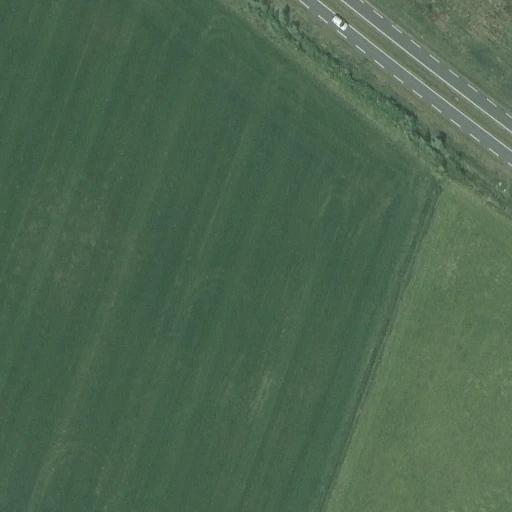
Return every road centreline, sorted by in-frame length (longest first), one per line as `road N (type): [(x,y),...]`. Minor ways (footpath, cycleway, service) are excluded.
road 1 (primary): [(304,0),(511,160)]
road 2 (primary): [(511,125),(348,0)]
